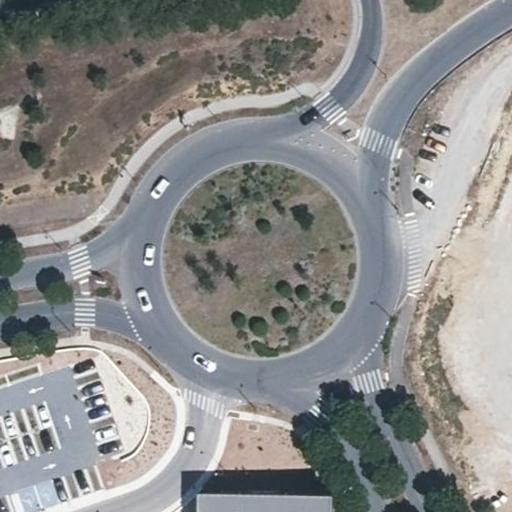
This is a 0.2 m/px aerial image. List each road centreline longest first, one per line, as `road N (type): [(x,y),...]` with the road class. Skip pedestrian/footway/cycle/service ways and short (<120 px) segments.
road 1 (secondary): [(372,210),(372,175),(404,90),(511,6)]
road 2 (residential): [(382,256),(413,253),(435,230),(460,136),(484,89),(511,59)]
road 3 (secondary): [(430,511),(378,405),(359,329)]
road 4 (secondary): [(369,0),(369,49),(354,81),(331,107),(269,138)]
road 5 (secondary): [(275,379),(334,426),(382,511)]
road 6 (secondary): [(269,138),(240,139),(189,160),(168,179),(142,229)]
road 7 (tertiary): [(0,320),(85,310),(160,328)]
road 8 (tertiary): [(142,229),(83,260),(0,275)]
road 9 (secondary): [(372,210),(341,168),(295,142),(269,138)]
road 10 (secondary): [(160,328),(217,372),(275,379)]
